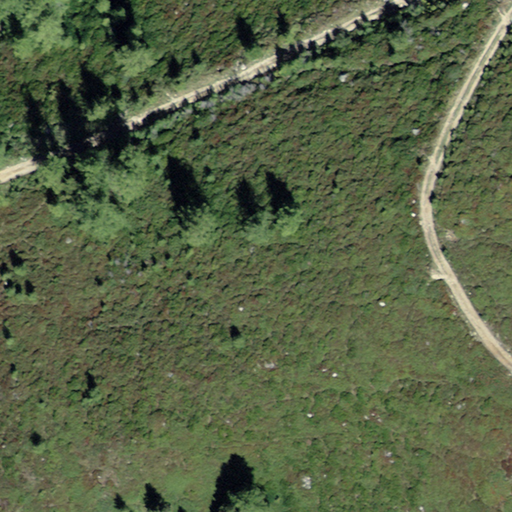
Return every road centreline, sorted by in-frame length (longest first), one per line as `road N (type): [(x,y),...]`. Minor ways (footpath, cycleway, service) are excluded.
road 1 (track): [(0,205),(58,161),(421,0)]
road 2 (track): [(511,26),(497,42),(427,217),(511,359)]
